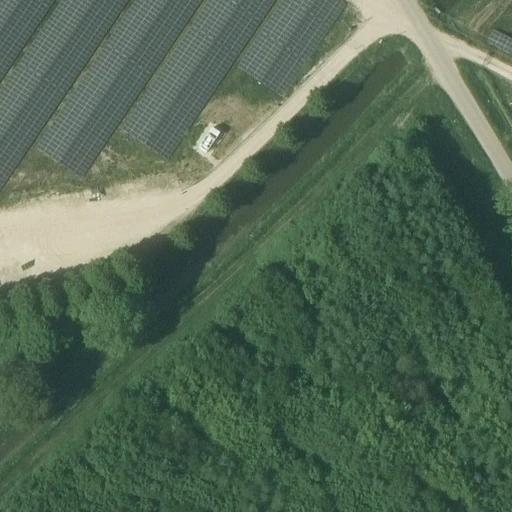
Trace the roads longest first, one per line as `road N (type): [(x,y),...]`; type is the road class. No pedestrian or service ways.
road 1 (unclassified): [(148,242),(349,50),(407,6)]
road 2 (unclassified): [(511,180),(407,6)]
